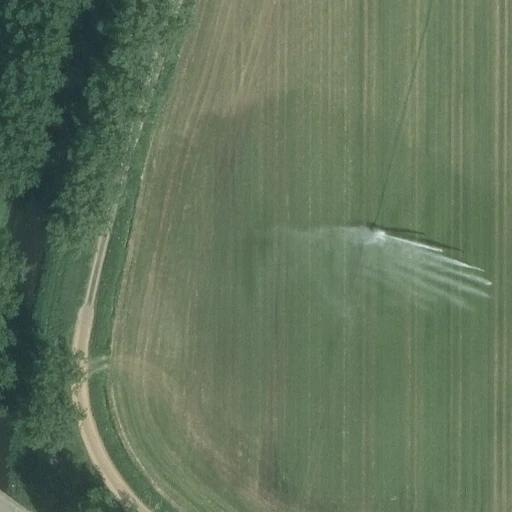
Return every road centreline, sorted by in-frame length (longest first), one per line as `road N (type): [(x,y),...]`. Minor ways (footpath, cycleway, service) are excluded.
road 1 (track): [(90,308),(172,0)]
road 2 (track): [(90,308),(87,389),(107,460),(155,511)]
